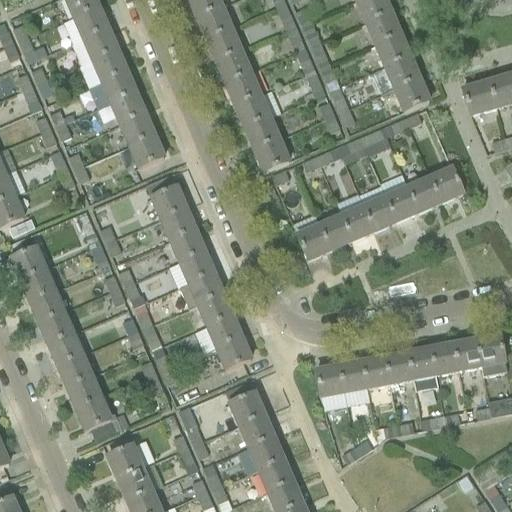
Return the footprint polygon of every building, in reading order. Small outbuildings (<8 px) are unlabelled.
[(66,0),(64,1),(73,23),(98,12),(92,0),(66,0)] [(188,0),(187,1),(196,23),(221,12),(215,0),(188,0)] [(370,0),(356,7),(365,29),(390,18),(382,0),(370,0)] [(272,5),(275,11),(284,7),(282,1),(272,5)] [(289,19),(284,7),(275,11),(280,23),(289,19)] [(73,23),(62,28),(71,49),(82,45),(107,34),(98,12),(73,23)] [(196,23),(206,45),(230,34),(221,12),(196,23)] [(295,17),(301,30),(310,26),(305,13),(295,17)] [(365,29),(375,51),(399,40),(390,18),(365,29)] [(280,23),(285,36),(295,32),(289,19),(280,23)] [(310,26),(301,30),(306,43),(316,39),(310,26)] [(12,34),(18,47),(28,43),(22,30),(12,34)] [(295,32),(285,36),(291,49),(301,45),(295,32)] [(82,45),(92,66),(117,55),(107,34),(82,45)] [(206,45),(215,67),(240,56),(230,34),(206,45)] [(0,39),(0,45),(3,53),(13,49),(7,36),(0,39)] [(306,43),(310,52),(319,47),(316,39),(306,43)] [(375,51),(384,73),(409,62),(399,40),(375,51)] [(28,43),(18,47),(24,60),(33,56),(28,43)] [(82,45),(71,49),(80,71),(92,66),(82,45)] [(291,49),(295,58),(304,54),(301,45),(291,49)] [(324,57),(319,47),(310,52),(314,61),(324,57)] [(13,49),(3,53),(9,66),(18,62),(13,49)] [(308,63),(304,54),(295,58),(299,67),(308,63)] [(92,66),(101,87),(126,77),(117,55),(92,66)] [(33,56),(24,60),(27,67),(36,63),(33,56)] [(215,67),(224,89),(249,78),(240,56),(215,67)] [(314,61),(320,74),(329,70),(324,57),(314,61)] [(18,62),(9,66),(12,74),(21,69),(18,62)] [(384,73),(394,95),(418,84),(409,62),(384,73)] [(299,67),(304,80),(314,76),(308,63),(299,67)] [(92,66),(80,71),(78,72),(87,93),(101,87),(92,66)] [(329,70),(320,74),(325,87),(335,83),(329,70)] [(31,77),(36,90),(46,86),(40,73),(31,77)] [(394,95),(384,73),(372,78),(381,100),(394,95)] [(314,76),(304,80),(310,93),(319,89),(314,76)] [(101,87),(110,109),(135,98),(126,77),(101,87)] [(224,89),(234,111),(259,100),(249,78),(224,89)] [(16,83),(22,96),(31,92),(25,79),(16,83)] [(496,115),(511,110),(511,79),(487,87),(496,115)] [(325,87),(329,96),(339,92),(335,83),(325,87)] [(418,84),(394,95),(403,118),(428,107),(418,84)] [(46,86),(36,90),(42,103),(52,99),(46,86)] [(101,87),(87,93),(96,115),(110,109),(101,87)] [(487,87),(461,95),(468,121),(469,123),(496,115),(487,87)] [(323,97),(319,89),(310,93),(313,101),(323,97)] [(31,92),(22,96),(27,109),(37,105),(31,92)] [(343,101),(339,92),(329,96),(333,105),(343,101)] [(269,96),(259,100),(268,122),(279,118),(269,96)] [(110,109),(119,130),(144,119),(135,98),(110,109)] [(234,111),(243,133),(268,122),(259,100),(234,111)] [(333,105),(339,119),(348,115),(343,101),(333,105)] [(37,105),(27,109),(30,117),(40,113),(37,105)] [(318,111),(323,124),(333,120),(327,107),(318,111)] [(49,120),(55,133),(64,128),(59,115),(49,120)] [(348,115),(339,119),(344,132),(354,127),(348,115)] [(119,130),(128,152),(153,141),(144,119),(119,130)] [(416,119),(403,124),(408,134),(420,128),(416,119)] [(333,120),(323,124),(329,138),(338,133),(333,120)] [(34,126),(40,139),(50,135),(44,122),(34,126)] [(243,133),(253,155),(278,144),(268,122),(243,133)] [(408,134),(403,124),(390,130),(394,139),(408,134)] [(64,128),(55,133),(61,146),(70,142),(64,128)] [(50,135),(40,139),(46,152),(55,148),(50,135)] [(372,138),(359,143),(363,153),(376,147),(372,138)] [(153,141),(128,152),(138,174),(163,163),(153,141)] [(346,149),(337,153),(344,169),(355,164),(352,157),(363,153),(359,143),(348,148),(346,149)] [(278,144),(253,155),(262,177),(287,167),(278,144)] [(507,154),(504,144),(491,148),(494,158),(507,154)] [(328,157),(315,162),(319,172),(332,166),(328,157)] [(68,162),(73,175),(83,171),(77,158),(68,162)] [(319,172),(315,162),(302,168),(306,178),(319,172)] [(53,169),(58,182),(68,177),(62,164),(53,169)] [(83,171),(73,175),(79,189),(88,184),(83,171)] [(451,174),(429,183),(440,208),(462,199),(451,174)] [(271,181),(275,190),(288,184),(284,175),(271,181)] [(68,177),(58,182),(64,195),(74,191),(68,177)] [(0,181),(0,206),(13,201),(4,180),(0,181)] [(401,180),(379,189),(380,191),(385,203),(396,227),(418,218),(407,193),(401,180)] [(429,183),(407,193),(418,218),(440,208),(429,183)] [(380,191),(358,200),(363,212),(374,237),(396,227),(385,203),(380,191)] [(151,203),(160,225),(185,214),(175,192),(151,203)] [(13,201),(0,206),(0,232),(22,223),(13,201)] [(363,212),(341,222),(352,247),(374,237),(363,212)] [(160,225),(169,246),(194,235),(185,214),(160,225)] [(314,220),(291,229),(296,241),(307,266),(330,256),(319,231),(314,220)] [(341,222),(319,231),(330,256),(352,247),(341,222)] [(30,224),(7,233),(11,242),(34,233),(30,224)] [(99,235),(105,248),(115,244),(109,231),(99,235)] [(169,246),(179,267),(203,257),(194,235),(169,246)] [(84,242),(90,255),(100,251),(94,238),(84,242)] [(115,244),(105,248),(111,261),(120,257),(115,244)] [(100,251),(90,255),(96,268),(105,264),(100,251)] [(15,261),(10,263),(20,285),(45,275),(35,253),(15,261)] [(179,267),(188,289),(213,278),(203,257),(179,267)] [(118,278),(124,291),(133,287),(128,274),(118,278)] [(20,285),(29,307),(54,296),(45,275),(20,285)] [(188,314),(197,310),(222,299),(213,278),(188,289),(179,293),(188,314)] [(103,285),(108,298),(118,294),(112,281),(103,285)] [(133,287),(124,291),(129,304),(139,300),(133,287)] [(118,294),(108,298),(114,311),(124,307),(118,294)] [(29,307),(38,328),(63,317),(54,296),(29,307)] [(197,310),(207,332),(231,321),(222,299),(197,310)] [(38,328),(48,350),(72,339),(63,317),(38,328)] [(137,321),(142,334),(152,330),(146,317),(137,321)] [(207,332),(216,353),(241,342),(231,321),(207,332)] [(121,328),(127,341),(136,337),(131,324),(121,328)] [(152,330),(142,334),(148,347),(157,343),(152,330)] [(136,337),(127,341),(133,354),(142,350),(136,337)] [(48,350),(57,371),(82,360),(72,339),(48,350)] [(499,340),(475,345),(481,371),(483,381),(506,377),(499,340)] [(241,342),(216,353),(225,375),(250,364),(241,342)] [(475,345),(453,349),(458,376),(481,371),(475,345)] [(453,349),(430,353),(435,380),(458,376),(453,349)] [(430,353),(407,358),(412,384),(435,380),(430,353)] [(407,358),(384,362),(389,389),(412,384),(407,358)] [(155,364),(161,377),(172,372),(166,359),(155,364)] [(57,371),(66,392),(91,382),(82,360),(57,371)] [(384,362),(361,367),(366,393),(389,389),(384,362)] [(140,371),(145,384),(155,380),(149,367),(140,371)] [(361,367),(338,371),(343,398),(366,393),(361,367)] [(338,371),(314,376),(320,402),(323,416),(346,412),(343,398),(338,371)] [(172,372),(161,377),(167,390),(177,386),(172,372)] [(155,380),(145,384),(151,397),(161,393),(155,380)] [(66,392),(75,414),(100,403),(91,382),(66,392)] [(229,409),(238,431),(263,421),(254,398),(229,409)] [(487,406),(488,412),(490,422),(511,417),(511,408),(511,402),(487,406)] [(100,403),(75,414),(85,436),(89,434),(94,445),(114,437),(100,403)] [(177,417),(192,452),(202,447),(187,412),(177,417)] [(490,422),(488,412),(475,414),(477,425),(490,422)] [(456,420),(443,422),(445,431),(458,428),(456,420)] [(238,431),(248,453),(273,442),(263,421),(238,431)] [(443,422),(419,427),(421,436),(445,431),(443,422)] [(410,429),(397,431),(399,440),(412,437),(410,429)] [(399,440),(397,431),(382,434),(384,443),(399,440)] [(172,444),(178,458),(187,453),(182,440),(172,444)] [(273,442),(248,453),(258,475),(282,465),(273,442)] [(365,445),(354,452),(359,461),(370,454),(365,445)] [(202,447),(192,452),(198,465),(208,461),(202,447)] [(511,450),(492,463),(496,468),(511,457),(511,450)] [(107,462),(117,484),(141,473),(132,451),(107,462)] [(359,461),(354,452),(341,461),(346,469),(359,461)] [(187,453),(178,458),(183,471),(193,467),(187,453)] [(258,475),(267,497),(292,487),(282,465),(258,475)] [(212,469),(202,473),(206,482),(212,495),(221,491),(216,478),(212,469)] [(486,482),(479,471),(470,477),(477,488),(486,482)] [(117,484),(126,506),(151,495),(141,473),(117,484)] [(465,481),(457,486),(464,496),(472,490),(465,481)] [(191,488),(197,502),(206,497),(201,484),(191,488)] [(267,497),(273,511),(293,511),(301,509),(292,487),(267,497)] [(221,491),(212,495),(217,508),(219,511),(230,511),(227,504),(221,491)] [(126,506),(128,511),(157,511),(151,495),(126,506)] [(206,497),(197,502),(201,511),(212,511),(206,497)] [(488,503),(493,511),(502,511),(505,511),(496,498),(488,503)] [(0,507),(0,511),(15,511),(12,502),(0,507)]
